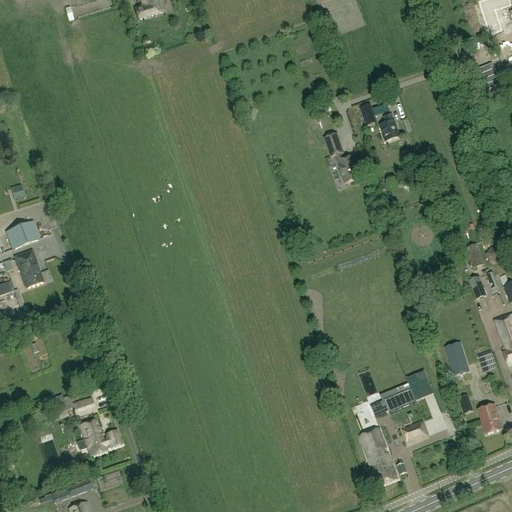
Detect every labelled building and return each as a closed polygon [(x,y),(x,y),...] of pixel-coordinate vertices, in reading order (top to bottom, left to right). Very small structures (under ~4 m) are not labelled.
[(160,0),(139,0),(142,7),(134,9),(139,23),(161,16),(160,15),(165,13),(160,0)] [(508,0),(486,0),(479,2),(489,35),(501,31),(495,10),(511,5),(508,0)] [(68,7),(62,8),(65,22),(71,21),(68,7)] [(506,45),(496,46),(498,59),(508,58),(506,45)] [(330,117),(329,113),(331,113),(329,104),(326,105),(324,97),(313,100),(315,106),(314,106),(318,120),(330,117)] [(370,106),(361,109),(367,127),(376,124),(370,106)] [(392,117),(385,119),(387,125),(381,127),(386,143),(400,139),(395,123),(394,123),(392,117)] [(337,157),(345,185),(361,180),(354,158),(344,161),(342,155),(345,155),(339,135),(326,139),(331,158),(337,157)] [(421,180),(418,170),(408,173),(411,183),(421,180)] [(23,191),(12,195),(14,201),(26,198),(23,191)] [(5,232),(12,252),(40,241),(33,222),(5,232)] [(489,249),(487,242),(480,245),(482,251),(489,249)] [(485,266),(477,245),(467,249),(474,269),(485,266)] [(499,249),(490,250),(485,257),(489,264),(498,266),(502,259),(499,249)] [(33,252),(15,258),(26,290),(45,283),(33,252)] [(4,265),(7,273),(13,271),(10,263),(4,265)] [(489,281),(486,282),(489,290),(490,289),(492,295),(499,292),(496,282),(493,275),(487,276),(489,281)] [(480,280),(471,283),(477,300),(486,297),(480,280)] [(511,303),(511,283),(503,287),(510,304),(511,303)] [(17,291),(13,292),(19,308),(20,308),(23,307),(17,291)] [(23,307),(20,308),(25,323),(31,320),(26,306),(23,307)] [(506,351),(504,351),(505,355),(504,355),(509,367),(511,366),(511,315),(495,321),(506,351)] [(6,332),(22,326),(19,317),(3,323),(6,332)] [(461,345),(444,350),(453,378),(470,373),(461,345)] [(412,392),(386,403),(390,414),(416,403),(412,392)] [(461,409),(472,405),(468,396),(458,399),(461,409)] [(91,401),(73,407),(76,418),(95,412),(91,401)] [(37,409),(31,411),(33,416),(39,413),(52,407),(51,404),(37,410),(37,409)] [(382,419),(381,404),(369,405),(370,420),(382,419)] [(495,407),(479,412),(486,435),(502,431),(497,415),(498,415),(495,407)] [(56,414),(58,421),(69,417),(66,410),(56,414)] [(108,439),(103,441),(97,422),(81,427),(91,458),(107,453),(106,448),(110,447),(108,439)] [(403,431),(408,445),(428,437),(423,424),(403,431)] [(380,430),(360,437),(378,487),(398,480),(380,430)] [(106,435),(108,439),(110,447),(111,450),(122,446),(117,432),(106,435)] [(397,467),(400,477),(407,474),(404,465),(397,467)] [(90,482),(51,495),(54,503),(92,490),(90,482)] [(90,511),(87,503),(69,510),(69,511),(90,511)]
